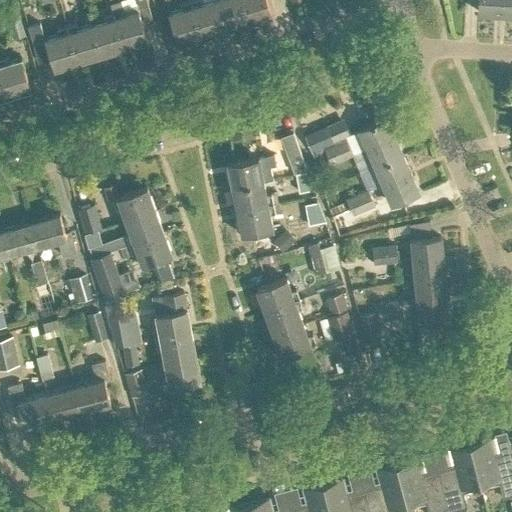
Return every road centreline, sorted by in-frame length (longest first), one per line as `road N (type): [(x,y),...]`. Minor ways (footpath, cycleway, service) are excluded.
road 1 (residential): [(0,488),(511,352)]
road 2 (residential): [(0,177),(415,58)]
road 3 (residential): [(0,119),(394,0)]
road 4 (residential): [(511,303),(415,58)]
